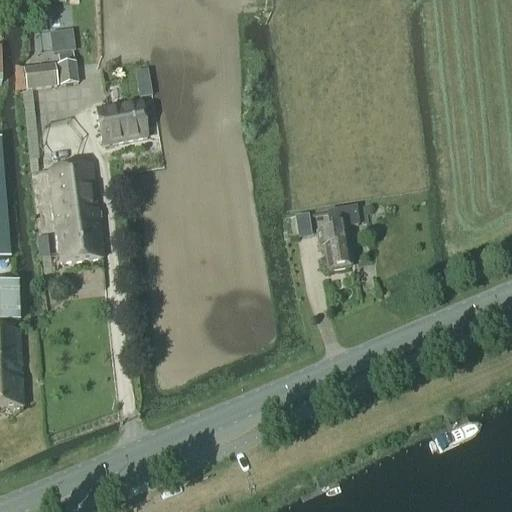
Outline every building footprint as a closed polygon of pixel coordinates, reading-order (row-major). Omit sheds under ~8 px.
[(72,57),(57,59),(59,70),(73,68),(73,62),(72,57)] [(60,89),(77,87),(75,68),(73,68),(59,70),(58,70),(60,89)] [(26,94),(56,90),(53,70),(24,74),(26,94)] [(102,149),(146,141),(139,105),(96,113),(102,149)] [(60,267),(101,262),(91,170),(48,175),(54,232),(57,237),(60,267)] [(342,230),(357,228),(354,212),(327,216),(329,229),(331,229),(332,235),(317,237),(319,251),(323,251),(324,258),(326,258),(329,273),(348,270),(342,230)] [(0,328),(19,328),(18,287),(0,287),(0,328)] [(0,413),(22,412),(18,337),(0,338),(0,413)]
